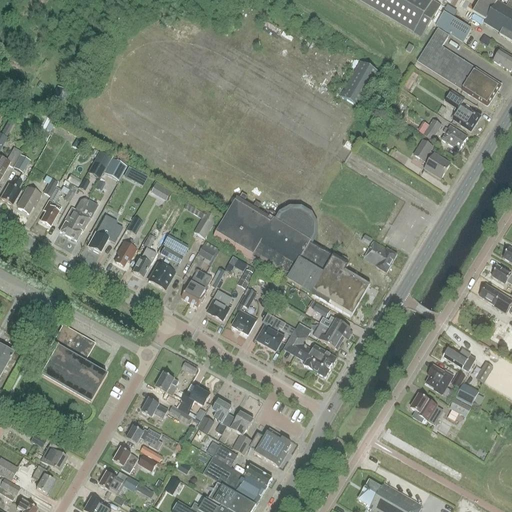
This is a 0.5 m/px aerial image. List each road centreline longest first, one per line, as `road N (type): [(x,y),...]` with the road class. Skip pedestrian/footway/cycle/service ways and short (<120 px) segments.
road 1 (unclassified): [(325,511),(438,325)]
road 2 (secondary): [(399,297),(511,113)]
road 3 (tertiary): [(170,322),(0,228)]
road 4 (tertiary): [(329,415),(170,322)]
road 5 (unclassified): [(61,511),(150,358)]
road 6 (unclassified): [(150,358),(0,273)]
road 7 (secondary): [(329,415),(399,297)]
road 8 (unclassified): [(438,325),(511,209)]
